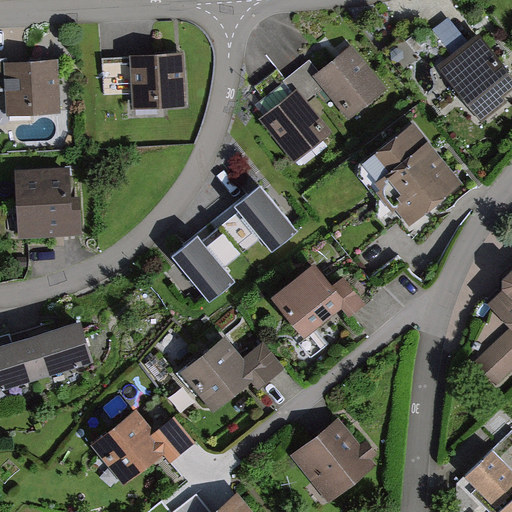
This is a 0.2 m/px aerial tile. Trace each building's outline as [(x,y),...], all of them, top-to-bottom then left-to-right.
[(451,15),(435,25),(446,42),(462,32),(451,15)] [(511,87),(511,69),(480,29),(437,64),(482,120),(508,99),(504,93),(511,87)] [(388,47),(404,66),(420,53),(404,34),(388,47)] [(386,91),(351,49),(315,78),(349,121),(386,91)] [(189,105),(186,52),(132,55),(136,109),(189,105)] [(60,59),(7,61),(7,58),(0,58),(0,92),(7,92),(7,118),(62,116),(60,59)] [(331,136),(296,91),(258,120),(293,166),(331,136)] [(410,224),(464,183),(417,121),(363,161),(410,224)] [(19,173),(22,241),(85,239),(83,207),(73,207),(72,171),(19,173)] [(217,219),(241,250),(260,235),(271,249),(294,231),(259,186),(217,219)] [(222,265),(241,250),(217,219),(172,255),(208,299),(233,279),(222,265)] [(306,337),(346,308),(352,316),(371,302),(354,279),(340,289),(321,264),(276,296),(306,337)] [(511,276),(506,282),(511,287),(511,288),(494,306),(478,360),(504,387),(511,378),(511,276)] [(31,332),(42,370),(89,356),(79,318),(31,332)] [(0,381),(42,370),(31,332),(10,338),(8,332),(0,334),(0,381)] [(285,372),(263,346),(246,359),(228,337),(181,376),(213,415),(253,382),(261,392),(285,372)] [(172,451),(139,409),(94,444),(128,486),(172,451)] [(379,472),(341,419),(291,455),(329,508),(379,472)] [(511,493),(511,469),(493,448),(467,471),(498,506),(499,505),(511,493)] [(511,511),(511,493),(499,505),(505,511),(511,511)] [(251,511),(239,494),(214,511),(251,511)]
